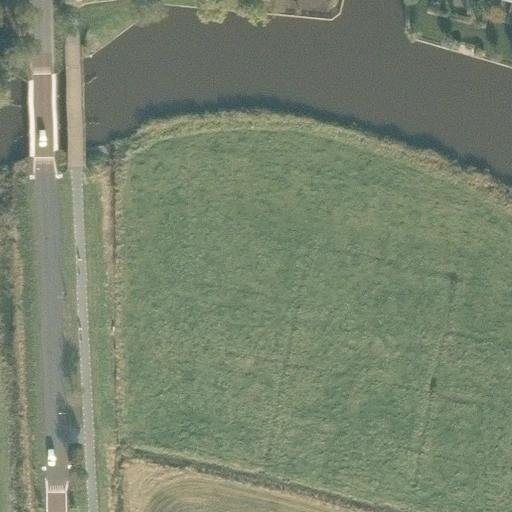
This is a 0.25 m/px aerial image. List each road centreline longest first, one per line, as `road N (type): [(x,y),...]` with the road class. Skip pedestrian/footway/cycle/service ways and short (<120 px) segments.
road 1 (tertiary): [(54,415),(67,339),(65,267),(45,183)]
road 2 (tertiary): [(45,183),(54,415)]
road 3 (tertiary): [(45,183),(38,0)]
